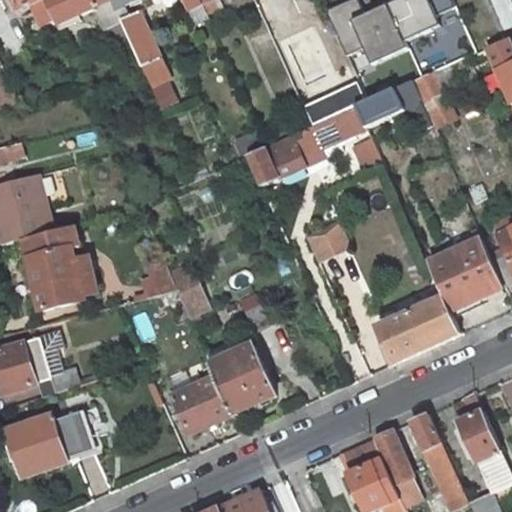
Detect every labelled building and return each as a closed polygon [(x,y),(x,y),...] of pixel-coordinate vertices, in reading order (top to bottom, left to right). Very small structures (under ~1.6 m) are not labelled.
[(44,27),(57,21),(47,0),(14,0),(20,12),(34,6),(44,27)] [(113,0),(47,0),(57,21),(61,31),(82,21),(80,17),(98,9),(107,30),(109,29),(119,51),(131,46),(121,24),(123,22),(120,14),(113,0)] [(186,0),(191,11),(204,5),(201,0),(186,0)] [(201,0),(204,5),(208,14),(217,10),(213,1),(214,0),(201,0)] [(228,0),(234,13),(256,3),(254,0),(228,0)] [(289,0),(256,0),(266,20),(293,7),(289,0)] [(359,0),(353,0),(328,11),(349,57),(366,49),(374,67),(412,51),(408,43),(443,28),(438,16),(457,8),(453,0),(402,0),(367,16),(359,0)] [(191,11),(196,23),(209,17),(208,14),(204,5),(191,11)] [(128,11),(120,14),(123,22),(154,89),(172,80),(142,15),(132,19),(128,11)] [(18,41),(30,35),(22,18),(10,24),(18,41)] [(468,59),(434,74),(443,94),(448,92),(477,78),(468,59)] [(511,65),(498,72),(511,103),(511,65)] [(434,74),(415,83),(424,103),(443,94),(434,74)] [(0,107),(1,109),(13,104),(3,78),(0,79),(0,107)] [(415,83),(359,107),(369,128),(419,106),(422,111),(418,112),(425,129),(434,125),(424,103),(415,83)] [(443,94),(424,103),(434,125),(436,129),(460,118),(448,92),(443,94)] [(250,157),(263,187),(283,179),(327,159),(323,150),(369,128),(359,107),(250,157)] [(374,139),(355,147),(367,174),(386,165),(374,139)] [(0,164),(26,158),(23,145),(0,151),(0,164)] [(18,242),(55,233),(40,176),(0,186),(0,204),(4,220),(0,220),(0,237),(2,246),(18,242)] [(511,217),(501,223),(499,231),(507,248),(492,255),(496,263),(495,263),(506,288),(511,285),(511,217)] [(341,221),(307,236),(320,263),(353,248),(341,221)] [(82,249),(77,227),(55,233),(18,242),(24,266),(32,264),(38,291),(44,313),(88,302),(86,297),(100,294),(92,260),(78,264),(75,251),(82,249)] [(485,240),(431,264),(446,298),(453,312),(506,288),(495,263),(485,240)] [(439,245),(445,257),(457,252),(451,240),(439,245)] [(179,291),(171,274),(164,259),(147,265),(152,279),(143,282),(150,299),(168,294),(179,291)] [(31,293),(38,291),(32,264),(24,266),(31,293)] [(171,274),(179,291),(183,299),(191,318),(210,310),(191,266),(171,274)] [(168,294),(172,304),(183,299),(179,291),(168,294)] [(243,302),(248,313),(263,306),(258,295),(243,302)] [(387,343),(397,365),(463,335),(453,312),(446,298),(380,328),(387,343)] [(248,313),(257,333),(272,326),(263,306),(248,313)] [(41,338),(54,377),(65,373),(58,350),(65,348),(59,332),(41,338)] [(0,379),(6,396),(40,384),(39,382),(54,378),(54,377),(41,338),(17,346),(0,351),(0,379)] [(0,345),(0,351),(17,346),(15,340),(0,345)] [(389,368),(397,365),(387,343),(379,346),(389,368)] [(255,346),(212,365),(215,372),(235,416),(278,397),(255,346)] [(65,373),(54,377),(54,378),(59,392),(82,384),(77,369),(65,373)] [(175,396),(192,435),(235,416),(215,372),(210,374),(213,379),(175,396)] [(54,378),(39,382),(40,384),(45,397),(59,392),(54,378)] [(478,457),(493,493),(494,495),(511,486),(511,469),(504,453),(505,452),(487,412),(486,412),(477,394),(466,400),(474,418),(463,423),(467,432),(478,457)] [(55,416),(10,431),(26,479),(71,463),(69,458),(95,450),(82,413),(59,421),(58,419),(56,419),(55,416)] [(454,511),(472,504),(472,503),(432,415),(415,422),(428,452),(427,452),(453,511),(454,511)] [(427,500),(396,431),(377,440),(408,508),(427,500)] [(471,459),(478,457),(467,432),(461,435),(471,459)] [(353,451),(362,470),(375,464),(393,504),(384,509),(385,511),(409,511),(408,508),(377,440),(353,451)] [(362,470),(352,475),(369,511),(376,511),(384,509),(393,504),(375,464),(362,470)] [(264,491),(224,509),(225,511),(272,511),(272,510),(264,491)] [(493,493),(472,503),(472,504),(475,511),(501,511),(494,495),(493,493)]
